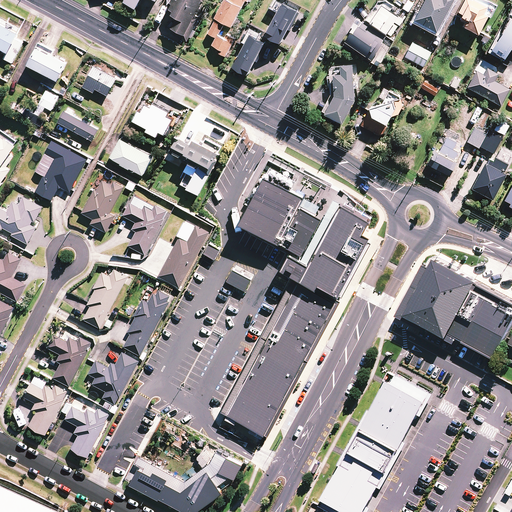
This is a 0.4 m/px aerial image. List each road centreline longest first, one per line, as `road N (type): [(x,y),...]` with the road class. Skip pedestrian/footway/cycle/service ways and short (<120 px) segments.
road 1 (tertiary): [(249,511),(398,227)]
road 2 (tertiary): [(420,239),(279,511)]
road 3 (tertiary): [(44,0),(272,118)]
road 4 (tertiary): [(272,118),(399,202)]
road 5 (residential): [(0,443),(128,511)]
road 6 (residential): [(272,118),(337,0)]
